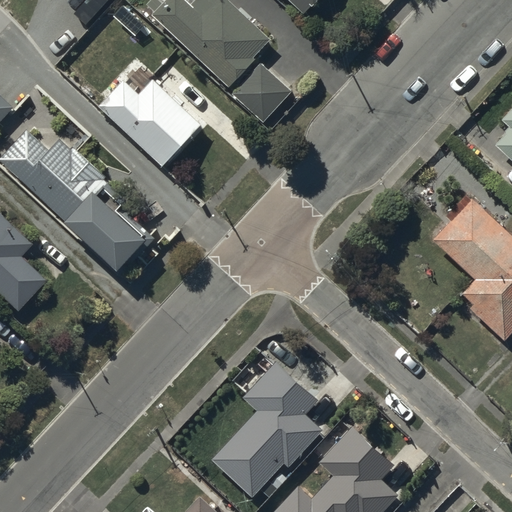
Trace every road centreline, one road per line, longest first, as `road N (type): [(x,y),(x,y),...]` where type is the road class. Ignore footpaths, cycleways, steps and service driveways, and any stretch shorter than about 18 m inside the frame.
road 1 (residential): [(262,245),(14,511)]
road 2 (residential): [(262,245),(511,475)]
road 3 (residential): [(486,0),(262,245)]
